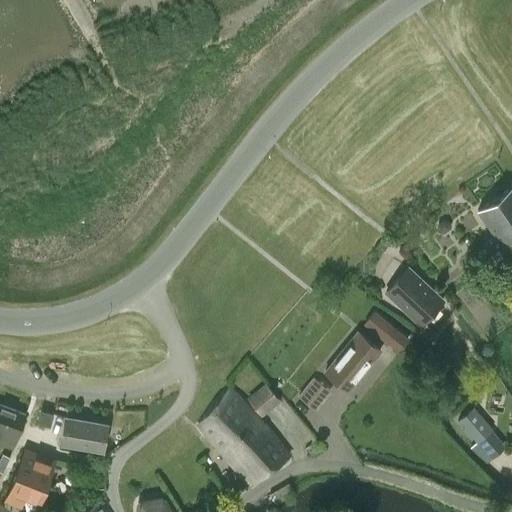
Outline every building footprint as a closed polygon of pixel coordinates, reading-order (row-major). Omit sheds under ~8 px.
[(511,260),(511,185),(477,209),(511,260)] [(443,220),(438,223),(437,228),(439,232),(443,232),(449,229),(450,224),(447,220),(443,220)] [(442,299),(408,267),(386,291),(420,323),(442,299)] [(373,310),(362,324),(386,343),(397,329),(373,310)] [(348,388),(379,348),(357,330),(325,370),(348,388)] [(248,481),(288,453),(255,414),(228,386),(198,422),(248,481)] [(0,441),(12,446),(25,411),(0,402),(0,441)] [(476,440),(491,427),(472,405),(457,419),(476,440)] [(49,422),(53,411),(40,408),(37,418),(49,422)] [(102,446),(106,423),(66,416),(62,439),(102,446)] [(24,446),(4,497),(34,509),(54,458),(24,446)] [(289,483),(269,494),(271,497),(274,502),(293,491),(291,487),(289,483)] [(173,511),(163,495),(138,500),(136,511),(173,511)] [(105,511),(98,498),(72,511),(105,511)]
